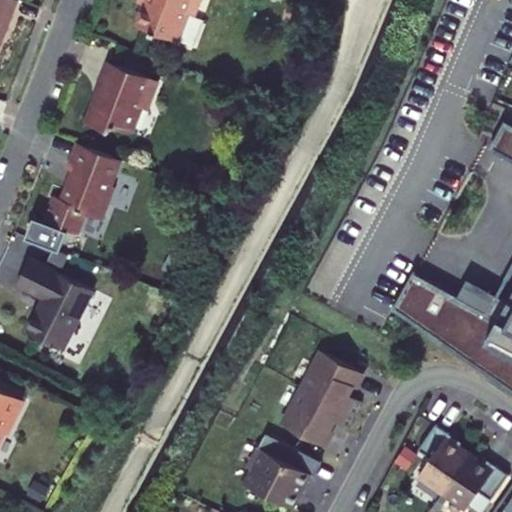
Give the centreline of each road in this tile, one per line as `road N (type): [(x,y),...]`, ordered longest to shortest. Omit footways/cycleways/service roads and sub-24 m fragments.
road 1 (residential): [(511,410),(462,379),(435,375),(412,384),(339,511)]
road 2 (residential): [(0,200),(75,0)]
